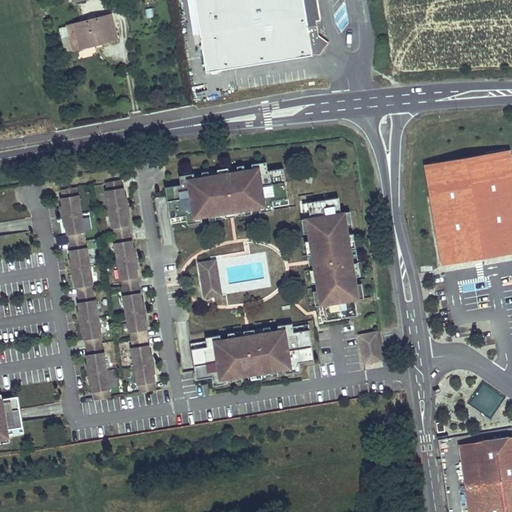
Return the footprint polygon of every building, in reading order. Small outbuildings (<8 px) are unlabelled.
[(195,0),(207,71),(321,51),(330,39),(320,32),(313,0),(195,0)] [(110,15),(68,27),(73,50),(83,47),(82,45),(98,41),(99,44),(116,38),(110,15)] [(511,163),(510,151),(424,164),(444,266),(511,253),(511,163)] [(184,185),(168,188),(173,218),(188,216),(189,220),(197,219),(197,224),(204,223),(203,218),(211,216),(212,221),(219,220),(218,215),(247,211),(247,216),(254,215),(254,210),(261,209),(262,213),(269,212),(268,207),(276,206),(275,202),(291,200),(286,169),(271,171),(270,167),(262,169),(262,164),(254,165),(255,170),(248,171),(247,166),(240,167),(241,172),(212,177),(211,172),(204,173),(205,178),(197,179),(197,174),(190,175),(191,180),(183,181),(184,185)] [(126,177),(107,180),(138,391),(158,389),(126,177)] [(79,188),(64,190),(65,198),(64,198),(65,207),(64,207),(65,213),(66,213),(68,221),(66,222),(67,227),(69,227),(70,235),(71,235),(74,250),(72,251),(74,259),(72,260),(73,265),(75,265),(76,274),(75,274),(76,279),(77,279),(78,288),(79,288),(82,303),(81,303),(82,312),(81,312),(82,317),(83,317),(84,326),(83,326),(84,332),(85,331),(86,340),(88,340),(90,355),(89,355),(90,364),(89,364),(90,370),(91,369),(93,378),(91,378),(92,384),(93,384),(95,392),(96,392),(97,400),(112,398),(111,390),(112,390),(106,353),(105,353),(103,338),(104,337),(98,300),(97,300),(94,285),(96,285),(90,248),(89,248),(86,233),(87,233),(81,196),(80,196),(79,188)] [(341,198),(310,203),(313,218),(309,219),(310,227),(305,227),(306,234),(311,233),(312,241),(307,242),(309,249),(313,248),(318,277),(313,277),(314,284),(319,284),(320,291),(315,292),(317,299),(321,298),(323,306),(327,305),(329,321),(360,316),(357,301),(361,300),(360,292),(365,291),(364,284),(359,285),(358,277),(363,277),(362,270),(357,271),(352,242),(357,241),(356,234),(351,235),(350,227),(355,227),(354,220),(349,221),(348,213),(344,214),(341,198)] [(214,261),(201,263),(207,298),(220,296),(214,262),(214,261)] [(218,261),(214,262),(220,296),(223,295),(218,261)] [(209,347),(194,349),(199,380),(214,377),(215,381),(222,380),(223,385),(230,384),(229,379),(237,378),(238,383),(245,382),(244,377),(272,372),(273,377),(280,376),(279,371),(287,370),(288,375),(295,374),(294,369),(302,368),(301,364),(317,361),(312,331),(296,333),(296,329),(288,330),(287,325),(280,326),(281,331),(273,333),(273,328),(266,329),(266,334),(238,338),(237,333),(230,334),(231,339),(223,341),(222,336),(216,337),(216,342),(209,343),(209,347)] [(379,337),(360,340),(365,365),(384,361),(379,337)] [(469,403),(490,417),(503,396),(482,383),(469,403)] [(0,438),(11,437),(10,430),(25,427),(20,396),(5,399),(0,399),(0,438)] [(475,417),(479,411),(470,405),(466,411),(475,417)] [(438,422),(440,433),(447,432),(445,421),(438,422)] [(511,511),(511,437),(474,443),(480,485),(465,487),(469,511),(511,511)]
